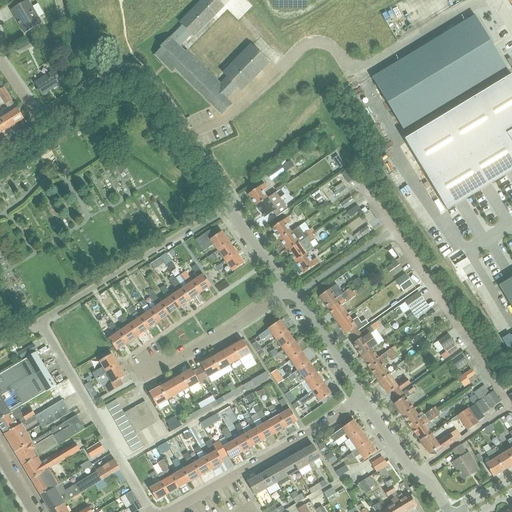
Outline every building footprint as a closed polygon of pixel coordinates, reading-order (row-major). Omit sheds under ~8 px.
[(28,0),(10,10),(24,34),(42,24),(38,17),(44,14),(37,4),(32,7),(28,0)] [(241,91),(269,63),(250,45),(222,73),(227,77),(220,84),(186,51),(185,52),(179,46),(191,34),(194,36),(224,6),(217,0),(201,0),(179,22),(182,25),(161,47),(162,48),(155,55),(163,63),(166,59),(222,114),(231,105),(225,98),(236,86),(241,91)] [(53,12),(45,17),(48,25),(57,20),(53,12)] [(474,16),(372,78),(403,130),(506,68),(474,16)] [(32,37),(24,42),(28,50),(36,45),(32,37)] [(56,80),(63,76),(59,70),(52,74),(51,73),(34,83),(42,95),(59,85),(56,80)] [(448,205),(511,166),(511,85),(511,84),(510,81),(511,79),(511,75),(404,140),(406,143),(447,211),(451,209),(450,207),(448,205)] [(0,120),(7,130),(23,119),(3,88),(0,89),(0,94),(8,107),(10,106),(13,111),(0,120)] [(290,160),(281,166),(285,172),(294,166),(290,160)] [(339,170),(344,166),(341,161),(336,165),(339,170)] [(347,170),(340,174),(342,176),(348,186),(355,181),(348,172),(347,170)] [(338,199),(348,192),(341,183),(334,188),(336,192),(333,193),(338,199)] [(256,206),(267,199),(262,192),(267,188),(264,184),(248,195),(256,206)] [(267,199),(256,206),(264,218),(273,212),(276,217),(287,210),(276,193),(267,199)] [(319,195),(314,198),(319,205),(324,202),(326,201),(323,197),(321,198),(319,195)] [(355,203),(351,197),(341,204),(345,210),(355,203)] [(361,211),(357,205),(347,212),(351,218),(361,211)] [(280,240),(291,232),(286,225),(290,222),(287,217),(272,228),(280,240)] [(370,231),(367,226),(352,237),(356,242),(362,237),(370,231)] [(291,232),(280,240),(288,251),(299,244),(305,239),(303,235),(304,234),(299,227),(291,232)] [(217,250),(229,242),(222,232),(214,237),(210,230),(195,240),(203,252),(213,245),(217,250)] [(299,244),(288,251),(295,262),(306,255),(314,249),(309,242),(308,243),(305,239),(299,244)] [(229,242),(217,250),(224,261),(236,253),(229,242)] [(395,263),(405,255),(397,244),(387,251),(395,263)] [(178,261),(171,251),(165,254),(172,265),(178,261)] [(236,253),(224,261),(232,271),(244,263),(236,253)] [(212,254),(207,258),(210,262),(215,258),(212,254)] [(311,262),(306,255),(295,262),(303,274),(319,263),(316,258),(311,262)] [(387,268),(393,277),(403,270),(397,261),(387,268)] [(219,264),(214,268),(217,273),(222,269),(219,264)] [(199,270),(195,265),(191,268),(194,273),(199,270)] [(192,282),(189,277),(185,272),(181,275),(187,285),(182,289),(189,301),(200,293),(192,282)] [(395,281),(403,292),(413,285),(405,274),(395,281)] [(203,275),(192,282),(200,293),(210,286),(203,275)] [(182,289),(175,279),(173,276),(168,279),(170,282),(177,292),(171,296),(179,308),(189,301),(182,289)] [(511,277),(499,286),(511,308),(511,277)] [(359,279),(351,284),(355,290),(363,284),(359,279)] [(336,285),(319,297),(328,309),(352,292),(350,289),(344,292),(344,293),(343,294),(336,285)] [(179,308),(171,296),(164,286),(159,289),(166,299),(161,303),(168,315),(179,308)] [(168,315),(161,303),(151,290),(147,293),(156,306),(150,310),(158,322),(168,315)] [(352,292),(328,309),(337,322),(347,314),(341,306),(355,296),(352,292)] [(419,293),(405,302),(412,313),(416,318),(430,309),(419,293)] [(158,322),(150,310),(143,300),(139,303),(146,314),(140,317),(148,329),(158,322)] [(148,329),(140,317),(133,307),(128,311),(135,321),(129,325),(137,336),(148,329)] [(412,313),(407,316),(410,321),(416,318),(412,313)] [(137,336),(129,325),(123,314),(118,318),(125,328),(119,332),(127,343),(137,336)] [(352,321),(347,314),(337,322),(346,334),(350,331),(352,335),(368,324),(365,320),(361,323),(357,317),(352,321)] [(275,339),(287,331),(279,321),(258,336),(261,341),(271,334),(275,339)] [(112,322),(108,325),(111,330),(116,327),(112,322)] [(357,341),(352,344),(361,357),(371,349),(378,345),(384,341),(376,330),(377,329),(374,324),(354,338),(357,341)] [(287,331),(275,339),(283,350),(294,342),(287,331)] [(108,339),(113,347),(116,351),(127,343),(119,332),(108,339)] [(438,342),(443,350),(453,343),(448,335),(438,342)] [(243,340),(232,346),(239,359),(243,365),(253,359),(250,353),(243,340)] [(256,342),(252,345),(257,353),(261,350),(256,342)] [(302,352),(294,342),(283,350),(290,360),(302,352)] [(21,358),(36,349),(33,344),(18,353),(21,358)] [(239,359),(232,346),(221,352),(229,365),(239,359)] [(378,358),(371,349),(361,357),(370,369),(384,359),(388,356),(394,352),(392,349),(378,358)] [(229,365),(221,352),(211,358),(218,371),(229,365)] [(302,352),(290,360),(297,371),(309,363),(302,352)] [(394,352),(388,356),(391,360),(397,356),(394,352)] [(445,352),(440,355),(444,360),(448,357),(445,352)] [(0,375),(0,396),(1,396),(46,369),(36,353),(0,375)] [(95,379),(118,366),(111,354),(99,361),(103,368),(92,374),(95,379)] [(457,369),(467,362),(462,354),(452,361),(457,369)] [(202,366),(197,369),(203,380),(218,371),(211,358),(200,364),(202,366)] [(387,363),(384,359),(370,369),(379,382),(389,374),(383,366),(387,363)] [(309,363),(297,371),(305,381),(316,373),(309,363)] [(124,377),(118,366),(95,379),(98,383),(108,377),(112,383),(107,386),(110,392),(122,385),(119,380),(124,377)] [(46,369),(1,396),(0,396),(0,419),(11,413),(18,408),(56,386),(46,369)] [(191,369),(181,375),(188,388),(203,380),(197,369),(192,371),(191,369)] [(471,369),(463,374),(467,379),(475,374),(471,369)] [(260,376),(251,380),(254,385),(263,380),(269,377),(266,372),(260,376)] [(316,373),(305,381),(301,384),(308,394),(312,392),(324,383),(316,373)] [(396,385),(389,374),(379,382),(388,394),(392,391),(394,395),(410,384),(406,378),(396,385)] [(188,388),(181,375),(170,381),(178,394),(188,388)] [(280,376),(274,380),(278,385),(283,381),(280,376)] [(254,385),(251,380),(243,385),(245,390),(254,385)] [(170,381),(159,387),(167,400),(178,394),(170,381)] [(232,383),(227,386),(231,392),(235,389),(232,383)] [(282,383),(278,386),(284,394),(288,391),(282,383)] [(302,399),(298,401),(302,406),(315,397),(319,402),(331,394),(324,383),(312,392),(308,394),(302,399)] [(484,385),(474,392),(480,400),(482,399),(483,398),(489,394),(484,385)] [(398,401),(394,404),(403,416),(413,409),(405,397),(409,395),(415,391),(412,386),(406,390),(402,393),(396,397),(398,401)] [(167,400),(159,387),(149,393),(156,406),(167,400)] [(231,392),(230,392),(233,397),(241,392),(239,387),(235,389),(231,392)] [(489,394),(496,405),(501,401),(494,391),(489,394)] [(233,397),(230,392),(221,397),(224,401),(233,397)] [(96,393),(90,396),(93,402),(99,398),(96,393)] [(252,394),(245,398),(248,403),(255,399),(252,394)] [(483,398),(491,409),(496,405),(489,394),(483,398)] [(284,399),(278,402),(281,407),(282,407),(287,404),(284,399)] [(475,404),(482,415),(489,410),(482,399),(480,400),(475,404)] [(62,400),(35,416),(4,435),(15,453),(32,442),(26,432),(33,427),(34,428),(40,425),(43,429),(70,412),(62,400)] [(116,400),(106,406),(109,411),(119,405),(116,400)] [(140,405),(146,415),(151,412),(145,402),(140,405)] [(200,409),(202,413),(211,409),(208,404),(200,409)] [(474,404),(469,408),(478,421),(483,418),(474,404)] [(119,405),(109,411),(112,416),(122,410),(121,409),(119,405)] [(135,408),(140,418),(146,415),(140,405),(135,408)] [(273,405),(268,408),(273,418),(267,422),(274,434),(285,428),(278,416),(273,405)] [(11,413),(0,419),(0,427),(4,435),(35,416),(31,409),(22,414),(18,408),(11,413)] [(129,411),(135,421),(140,418),(135,408),(129,411)] [(419,418),(413,409),(403,416),(412,429),(426,419),(436,412),(433,408),(419,418)] [(202,413),(200,409),(191,414),(194,418),(202,413)] [(290,409),(278,416),(285,428),(297,422),(290,409)] [(122,410),(112,416),(115,422),(125,416),(124,414),(122,410)] [(466,410),(457,417),(467,431),(468,430),(477,425),(476,424),(466,410)] [(129,411),(124,414),(130,424),(135,421),(129,411)] [(259,419),(253,422),(257,428),(263,440),(274,434),(267,422),(262,411),(257,414),(259,419)] [(146,415),(152,425),(157,423),(151,412),(146,415)] [(436,412),(426,419),(412,429),(421,441),(431,434),(425,426),(439,416),(436,412)] [(54,429),(32,442),(15,453),(23,466),(38,457),(58,445),(85,429),(77,415),(54,429)] [(140,418),(147,428),(152,425),(146,415),(140,418)] [(125,416),(115,422),(118,427),(128,421),(127,419),(125,416)] [(179,421),(181,425),(190,420),(188,416),(179,421)] [(248,425),(242,428),(243,430),(245,434),(246,434),(253,446),(263,440),(257,428),(253,422),(251,417),(246,420),(248,425)] [(135,421),(141,431),(147,428),(140,418),(135,421)] [(332,435),(329,437),(334,443),(346,435),(349,439),(361,431),(353,420),(332,435)] [(128,421),(118,427),(120,432),(131,426),(129,424),(128,421)] [(135,421),(130,424),(136,434),(141,431),(135,421)] [(181,425),(179,421),(170,426),(173,430),(181,425)] [(131,426),(120,432),(123,437),(134,431),(132,428),(131,426)] [(218,442),(213,445),(213,446),(216,451),(220,459),(227,455),(230,459),(241,453),(234,440),(227,428),(221,432),(225,438),(218,442)] [(134,431),(123,437),(126,443),(137,437),(135,433),(134,431)] [(352,453),(368,441),(361,431),(349,439),(344,442),(352,453)] [(188,432),(182,435),(185,440),(191,437),(188,432)] [(245,434),(234,440),(241,453),(253,446),(246,434),(245,434)] [(431,434),(421,441),(429,454),(433,451),(436,455),(454,443),(448,435),(437,443),(431,434)] [(137,437),(126,443),(129,448),(140,442),(137,438),(137,437)] [(210,440),(205,443),(207,449),(213,446),(213,445),(210,440)] [(364,460),(375,452),(368,441),(352,453),(347,456),(349,460),(354,457),(354,458),(359,454),(364,460)] [(140,442),(129,448),(132,453),(143,447),(140,442)] [(99,443),(86,451),(91,459),(104,451),(99,443)] [(38,457),(23,466),(31,480),(47,471),(49,469),(79,451),(75,445),(67,450),(66,448),(41,463),(38,457)] [(312,445),(301,451),(309,465),(320,458),(312,445)] [(463,479),(479,470),(469,453),(467,454),(461,445),(452,451),(458,459),(453,462),(463,479)] [(487,445),(483,448),(486,454),(491,451),(489,448),(487,445)] [(199,447),(194,449),(200,460),(194,463),(201,476),(211,469),(204,457),(205,457),(199,447)] [(496,448),(491,451),(503,471),(511,465),(511,461),(506,452),(501,455),(496,448)] [(205,457),(204,457),(211,469),(222,463),(220,459),(216,451),(210,454),(205,457)] [(309,465),(301,451),(290,457),(298,471),(300,474),(301,476),(312,470),(309,465)] [(503,471),(491,451),(486,454),(491,461),(485,465),(493,477),(503,471)] [(331,452),(324,457),(330,465),(337,461),(331,452)] [(189,466),(183,470),(189,482),(201,476),(194,463),(188,453),(183,456),(189,466)] [(298,471),(290,457),(280,463),(287,477),(298,471)] [(371,464),(376,472),(387,466),(382,458),(371,464)] [(59,485),(41,496),(50,511),(64,503),(64,504),(96,484),(120,470),(114,459),(96,471),(96,472),(65,490),(61,484),(59,485)] [(177,459),(172,462),(178,472),(172,476),(178,488),(189,482),(183,470),(177,459)] [(163,460),(158,463),(161,468),(164,473),(158,477),(161,482),(168,494),(178,488),(172,476),(169,471),(166,465),(163,460)] [(89,461),(80,466),(82,471),(92,465),(89,461)] [(287,477),(280,463),(269,469),(278,486),(289,480),(287,477)] [(345,465),(335,472),(339,477),(349,470),(345,465)] [(49,469),(47,471),(31,480),(41,496),(59,485),(49,469)] [(269,469),(258,475),(265,489),(269,495),(280,489),(278,486),(269,469)] [(120,470),(96,484),(99,489),(107,485),(108,486),(124,476),(120,470)] [(156,485),(149,489),(156,501),(168,494),(161,482),(158,477),(155,472),(150,474),(156,485)] [(265,489),(258,475),(247,482),(254,495),(265,489)] [(370,477),(365,480),(370,488),(375,485),(370,477)] [(370,488),(365,480),(359,483),(365,494),(371,491),(370,488)] [(322,487),(319,483),(314,486),(308,489),(311,494),(322,487)] [(388,488),(391,495),(394,499),(398,506),(401,511),(405,511),(416,506),(410,495),(404,499),(401,495),(398,496),(392,486),(388,488)] [(326,499),(335,493),(332,487),(323,493),(326,499)] [(125,495),(131,505),(134,504),(138,501),(132,491),(125,495)] [(418,502),(422,499),(419,494),(414,497),(418,502)] [(393,505),(384,511),(401,511),(398,506),(394,499),(390,501),(393,505)] [(138,501),(134,504),(138,511),(142,508),(138,501)] [(64,503),(50,511),(92,511),(89,507),(80,511),(68,511),(64,504),(64,503)] [(384,511),(379,503),(372,507),(375,511),(366,511),(362,504),(357,506),(360,511),(384,511)]
